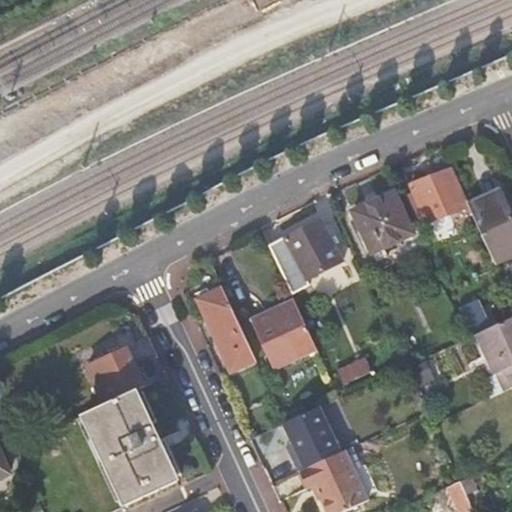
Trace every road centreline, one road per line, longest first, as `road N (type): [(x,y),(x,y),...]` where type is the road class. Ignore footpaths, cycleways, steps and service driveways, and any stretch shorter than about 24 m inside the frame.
road 1 (residential): [(506,92),(310,172),(140,261)]
road 2 (residential): [(140,261),(252,511)]
road 3 (residential): [(140,261),(0,330)]
